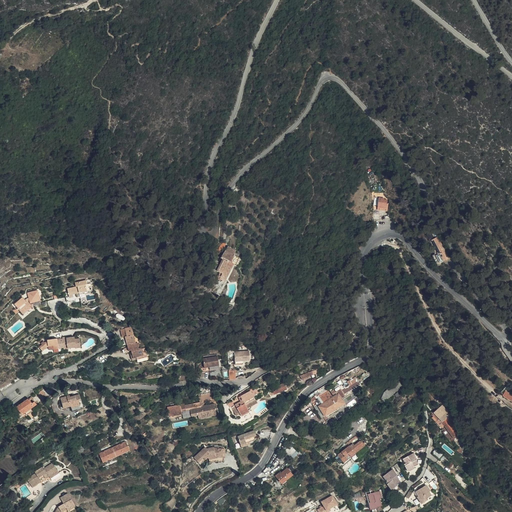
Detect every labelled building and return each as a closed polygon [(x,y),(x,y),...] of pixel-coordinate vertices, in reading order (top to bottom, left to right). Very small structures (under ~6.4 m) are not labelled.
[(384,198),(379,198),(378,207),(388,209),(388,204),(387,204),(388,200),(384,200),(384,198)] [(431,240),(438,255),(439,254),(443,261),(448,259),(437,237),(431,240)] [(231,263),(235,256),(234,255),(236,251),(228,247),(226,250),(221,258),(223,259),(221,262),(217,270),(220,272),(218,278),(225,282),(234,265),(231,263)] [(234,265),(236,266),(240,258),(238,257),(235,256),(231,263),(234,265)] [(75,283),(76,284),(76,287),(74,287),(67,288),(69,295),(73,294),(76,294),(77,297),(80,297),(80,295),(84,294),(83,292),(88,292),(93,291),(91,283),(87,284),(86,280),(75,283)] [(25,301),(23,297),(14,305),(17,309),(19,311),(22,314),(31,307),(30,306),(32,305),(34,304),(34,303),(40,301),(38,290),(27,293),(29,298),(27,299),(25,301)] [(32,308),(32,305),(30,306),(31,307),(22,314),(23,315),(32,308)] [(129,328),(124,329),(126,338),(127,344),(130,344),(131,345),(134,344),(134,343),(137,342),(135,334),(134,335),(133,329),(129,328)] [(69,347),(69,349),(77,348),(82,347),(81,338),(78,338),(77,336),(71,337),(67,338),(67,336),(63,337),(63,338),(58,339),(58,338),(48,340),(48,341),(45,342),(44,341),(42,343),(43,344),(40,347),(43,351),(48,347),(54,346),(55,349),(65,348),(69,347)] [(132,359),(137,358),(147,355),(146,348),(142,349),(142,348),(139,348),(139,347),(139,343),(134,344),(131,345),(127,346),(128,347),(124,349),(126,353),(130,351),(132,351),(132,353),(130,354),(132,359)] [(235,351),(236,361),(243,360),(251,360),(250,350),(235,351)] [(218,357),(204,359),(206,368),(220,366),(218,357)] [(204,359),(199,359),(201,372),(220,370),(220,366),(206,368),(204,359)] [(315,376),(314,372),(301,377),(303,381),(315,376)] [(318,406),(325,416),(345,403),(342,398),(345,396),(344,394),(361,384),(364,387),(375,376),(371,372),(359,382),(356,377),(347,382),(349,386),(345,388),(345,387),(344,387),(336,393),(334,390),(331,392),(329,389),(317,397),(318,398),(311,402),(313,406),(320,401),(322,404),(318,406)] [(396,381),(382,398),(386,403),(390,399),(389,397),(402,385),(399,382),(398,383),(396,381)] [(285,384),(281,385),(282,388),(279,389),(270,393),(272,396),(287,391),(285,384)] [(244,401),(253,396),(251,391),(239,397),(241,402),(235,405),(241,416),(249,412),(246,404),(244,401)] [(511,400),(511,394),(506,391),(503,395),(511,400)] [(184,404),(179,405),(167,407),(169,417),(182,414),(182,412),(190,410),(192,417),(198,415),(211,413),(212,416),(216,415),(215,409),(216,409),(214,404),(204,406),(203,402),(201,402),(201,401),(212,398),(211,393),(201,395),(201,397),(199,397),(200,402),(185,405),(184,404)] [(80,394),(75,396),(71,397),(71,395),(61,397),(64,408),(72,405),(74,411),(84,407),(80,394)] [(255,399),(253,396),(244,401),(246,404),(255,399)] [(361,399),(359,396),(347,405),(349,408),(361,399)] [(25,413),(31,409),(37,405),(31,397),(17,407),(22,415),(25,413)] [(321,419),(325,416),(318,406),(322,404),(320,401),(313,406),(321,419)] [(439,408),(445,415),(448,412),(441,405),(438,407),(439,408)] [(446,416),(445,415),(439,408),(435,412),(441,419),(439,420),(444,426),(445,426),(454,439),(460,434),(449,420),(446,416)] [(441,428),(444,426),(439,420),(441,419),(435,412),(432,415),(433,417),(432,418),(441,428)] [(366,429),(363,426),(353,436),(355,439),(366,429)] [(238,437),(241,445),(250,442),(255,440),(254,437),(256,436),(254,430),(238,436),(237,435),(232,437),(235,444),(236,443),(234,438),(238,437)] [(338,455),(341,460),(345,457),(345,458),(349,455),(350,457),(365,446),(361,441),(355,445),(353,444),(350,447),(349,446),(338,455)] [(130,450),(126,442),(99,454),(103,463),(130,450)] [(288,454),(289,455),(295,450),(290,445),(276,459),(281,464),(282,462),(285,459),(288,454)] [(216,457),(224,457),(224,449),(214,449),(213,448),(206,449),(204,448),(193,458),(198,463),(201,460),(203,462),(207,458),(209,460),(216,458),(216,457)] [(443,455),(437,450),(433,454),(440,459),(443,455)] [(404,464),(408,471),(414,468),(414,467),(418,464),(416,460),(417,460),(414,453),(403,459),(405,464),(404,464)] [(50,477),(58,471),(52,463),(44,468),(43,467),(35,472),(36,473),(27,479),(31,485),(40,479),(39,477),(43,475),(44,477),(46,479),(50,477)] [(287,469),(281,474),(280,473),(277,476),(283,483),(292,475),(287,469)] [(387,484),(392,490),(397,486),(397,485),(401,482),(396,476),(397,475),(393,469),(383,476),(388,483),(387,484)] [(436,478),(427,469),(423,477),(429,483),(436,478)] [(423,504),(428,500),(427,499),(431,496),(429,492),(430,491),(426,485),(416,492),(419,497),(418,497),(423,504)] [(374,486),(364,492),(370,503),(369,504),(373,510),(379,506),(378,505),(383,503),(379,496),(380,496),(374,486)] [(55,511),(67,511),(68,511),(76,506),(68,493),(60,498),(64,503),(58,506),(55,511)] [(336,494),(324,500),(329,508),(340,503),(336,494)] [(340,503),(329,508),(330,511),(335,511),(343,508),(340,503)]
